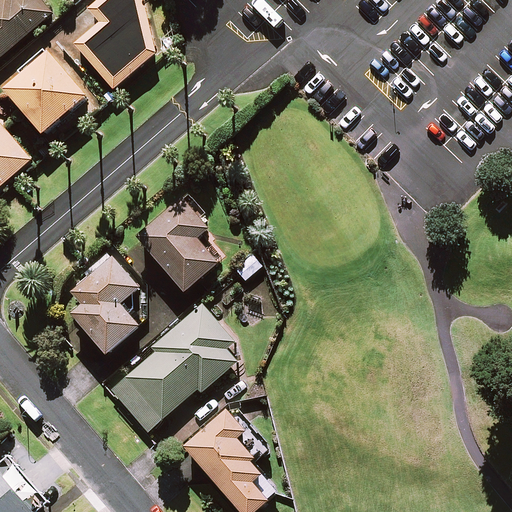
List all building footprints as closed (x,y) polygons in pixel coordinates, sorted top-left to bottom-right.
[(0,0),(0,61),(54,15),(40,0),(0,0)] [(156,50),(141,0),(101,0),(89,10),(100,23),(75,44),(116,92),(156,58),(156,50)] [(93,98),(55,53),(8,93),(46,138),(93,98)] [(0,188),(32,161),(0,124),(0,188)] [(212,232),(186,201),(140,239),(187,295),(226,262),(205,238),(212,232)] [(265,271),(253,257),(237,271),(249,284),(265,271)] [(142,291),(116,260),(75,295),(86,308),(75,317),(110,358),(142,330),(123,308),(142,291)] [(234,342),(203,306),(154,350),(157,353),(114,392),(150,434),(201,389),(204,393),(238,363),(226,349),(234,342)] [(259,461),(241,440),(250,433),(230,410),(186,448),(241,511),(261,511),(271,503),(256,485),(265,477),(254,465),(259,461)] [(0,511),(34,511),(28,504),(40,494),(7,455),(0,460),(0,511)]
